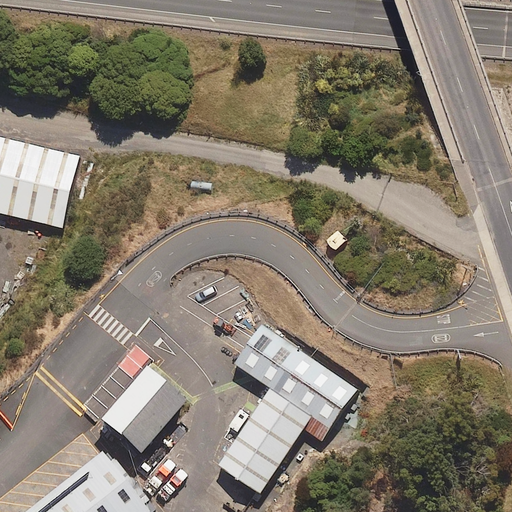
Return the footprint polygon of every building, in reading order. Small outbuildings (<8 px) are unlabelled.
[(0,135),(0,214),(65,228),(81,156),(0,135)] [(26,279),(40,254),(29,248),(15,273),(26,279)] [(321,440),(356,387),(261,323),(234,363),(271,387),(219,464),(260,492),(303,428),(321,440)] [(137,457),(182,405),(142,370),(97,423),(137,457)] [(141,511),(149,506),(100,449),(25,511),(141,511)]
